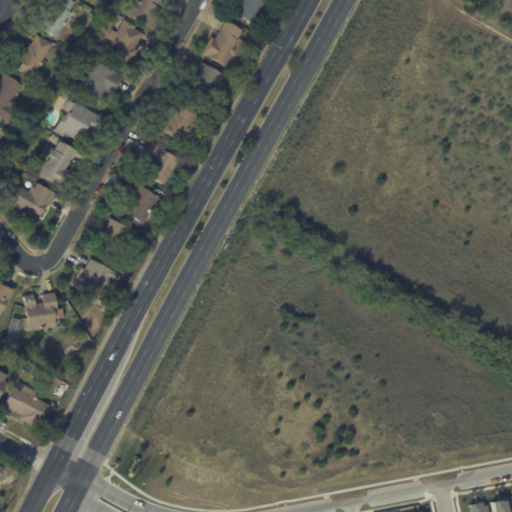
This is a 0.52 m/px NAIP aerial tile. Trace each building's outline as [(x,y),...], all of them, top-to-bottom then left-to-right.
[(72,13),(59,39),(37,28),(46,9),(50,11),(54,0),(71,0),(77,3),(72,13)] [(164,0),(160,7),(163,9),(152,28),(125,13),(132,0),(164,0)] [(273,0),(258,26),(233,11),(239,0),(273,0)] [(143,37),(128,65),(107,53),(114,41),(107,37),(111,29),(119,33),(125,20),(138,26),(136,29),(145,33),(143,37)] [(227,67),(204,54),(213,37),(217,39),(227,21),(244,30),(240,38),(248,43),(240,58),(234,54),(227,67)] [(46,59),(34,80),(14,68),(21,54),(24,56),(31,43),(33,45),(39,35),(54,44),(46,59)] [(121,77),(112,93),(102,87),(95,99),(85,93),(87,89),(82,87),(88,76),(89,77),(98,62),(122,75),(121,77)] [(223,74),(206,104),(181,90),(187,80),(192,83),(204,63),(223,74)] [(18,96),(10,107),(15,110),(8,120),(0,114),(0,82),(6,74),(24,87),(18,96)] [(36,88),(39,83),(44,87),(41,91),(36,88)] [(100,120),(93,134),(88,132),(82,143),(66,134),(64,137),(55,132),(64,114),(67,116),(69,113),(64,110),(69,100),(102,117),(100,120)] [(188,149),(167,138),(166,141),(157,137),(166,120),(170,122),(177,109),(179,111),(184,102),(200,110),(193,124),(199,127),(188,149)] [(204,119),(207,113),(213,116),(210,122),(204,119)] [(20,143),(15,138),(19,135),(24,140),(20,143)] [(77,152),(67,169),(71,172),(61,188),(39,175),(47,161),(40,157),(47,145),(56,150),(61,141),(78,151),(77,152)] [(168,150),(166,152),(180,159),(165,186),(146,175),(154,161),(146,156),(154,142),(168,150)] [(57,196),(51,207),(47,205),(39,220),(12,205),(22,187),(30,192),(34,186),(35,187),(37,184),(58,195),(57,196)] [(141,228),(127,219),(129,215),(126,213),(135,198),(131,195),(138,184),(164,202),(157,214),(152,210),(141,228)] [(104,230),(110,218),(130,229),(131,227),(147,236),(140,248),(126,240),(123,244),(126,246),(117,262),(98,251),(107,236),(102,233),(104,230)] [(100,299),(100,300),(73,286),(82,268),(86,270),(91,259),(122,275),(117,284),(114,283),(112,287),(107,285),(100,299)] [(0,282),(3,284),(16,290),(9,304),(7,303),(1,317),(0,316),(0,282)] [(30,331),(30,327),(24,328),(23,319),(28,318),(25,296),(35,294),(37,305),(44,303),(43,296),(56,293),(59,310),(64,309),(65,319),(55,320),(56,327),(30,331)] [(110,315),(102,310),(106,303),(114,308),(110,315)] [(0,371),(8,377),(4,382),(8,384),(0,398),(0,371)] [(25,423),(20,420),(22,417),(4,406),(14,389),(21,393),(25,385),(37,391),(34,397),(51,407),(37,430),(25,423)] [(62,388),(66,391),(62,397),(58,394),(62,388)] [(469,511),(468,504),(485,500),(487,511),(469,511)] [(507,500),(509,511),(494,511),(492,503),(507,500)]
